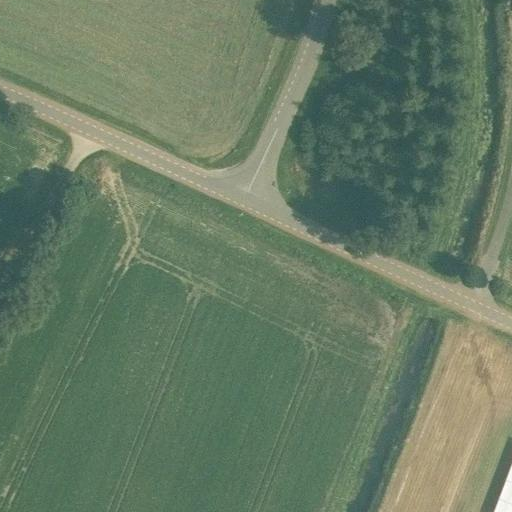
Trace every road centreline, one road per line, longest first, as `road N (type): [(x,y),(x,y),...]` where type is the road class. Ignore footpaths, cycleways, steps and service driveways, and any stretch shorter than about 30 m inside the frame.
road 1 (tertiary): [(511,326),(248,201)]
road 2 (tertiary): [(248,201),(0,93)]
road 3 (tertiary): [(248,201),(305,69),(323,0)]
